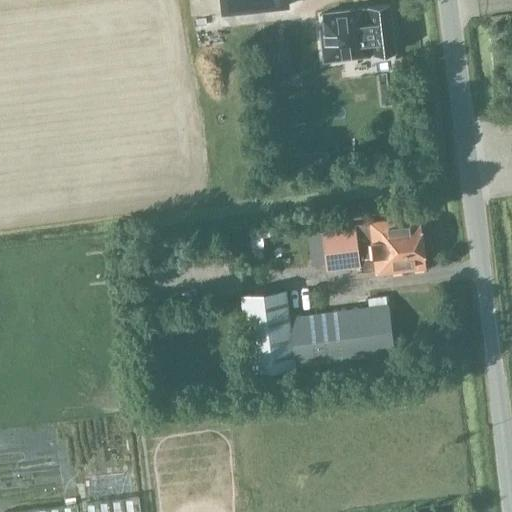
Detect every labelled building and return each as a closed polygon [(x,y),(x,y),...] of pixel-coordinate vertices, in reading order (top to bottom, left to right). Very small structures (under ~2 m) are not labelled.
[(225,0),(227,14),(287,7),(286,0),(225,0)] [(363,8),(322,13),(327,60),(374,55),(393,53),(393,49),(388,5),(367,8),(368,10),(363,11),(363,8)] [(327,152),(291,155),(291,167),(328,164),(327,152)] [(324,232),(326,255),(327,264),(361,259),(362,272),(376,271),(376,275),(426,268),(420,217),(357,224),(357,228),(324,232)] [(247,297),(251,342),(254,370),(292,366),(289,337),(288,320),(284,293),(247,297)] [(290,320),(297,368),(395,355),(389,306),(290,320)] [(140,511),(138,496),(86,502),(87,511),(140,511)]
